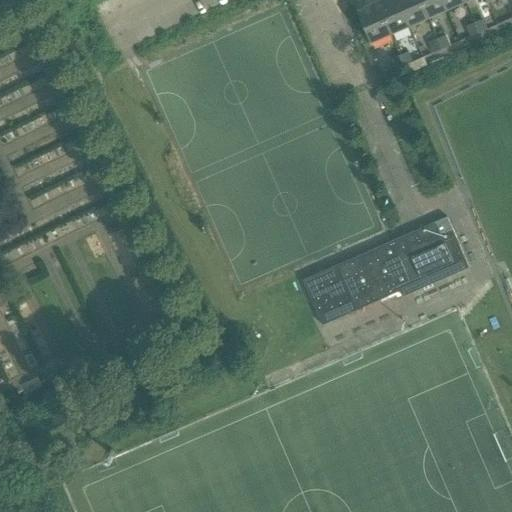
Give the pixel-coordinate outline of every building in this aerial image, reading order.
[(398,0),(380,0),(377,1),(391,34),(410,25),(398,0)] [(420,0),(398,0),(410,25),(428,17),(420,0)] [(443,0),(420,0),(428,17),(447,9),(443,0)] [(465,0),(443,0),(447,9),(466,1),(465,0)] [(391,34),(377,1),(357,10),(371,42),(391,34)] [(167,18),(114,45),(135,86),(174,164),(188,157),(236,251),(202,268),(253,368),(319,339),(313,328),(321,324),(300,281),(369,251),(373,259),(384,254),(386,258),(429,239),(424,227),(420,218),(336,245),(312,223),(316,215),(211,81),(202,86),(189,59),(167,18)] [(482,20),(475,23),(480,33),(487,30),(482,20)] [(480,33),(475,23),(466,26),(471,37),(480,33)] [(445,36),(438,39),(442,49),(449,46),(445,36)] [(442,49),(438,39),(429,43),(433,53),(442,49)] [(408,52),(400,55),(405,65),(412,62),(408,52)] [(405,65),(400,55),(392,59),(396,69),(405,65)] [(376,96),(379,104),(386,102),(382,93),(376,96)] [(369,251),(300,281),(321,324),(400,291),(402,297),(469,267),(447,217),(424,227),(429,239),(386,258),(384,254),(373,259),(369,251)]
